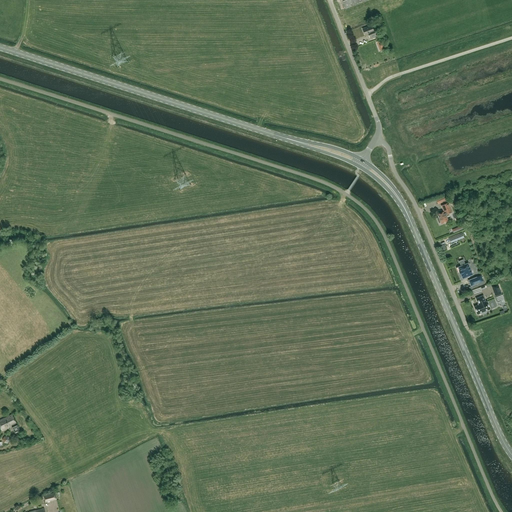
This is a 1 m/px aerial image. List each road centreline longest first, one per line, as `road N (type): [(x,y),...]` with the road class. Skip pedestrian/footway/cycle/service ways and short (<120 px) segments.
road 1 (unclassified): [(501,511),(384,234),(359,203),(308,176),(0,78)]
road 2 (primary): [(286,138),(0,47)]
road 3 (primary): [(511,455),(407,213)]
road 4 (unclassified): [(375,138),(388,148),(466,325)]
road 5 (unclassified): [(375,138),(379,125),(329,0)]
